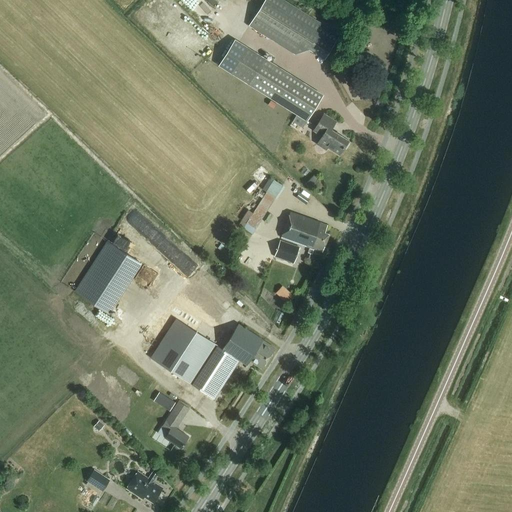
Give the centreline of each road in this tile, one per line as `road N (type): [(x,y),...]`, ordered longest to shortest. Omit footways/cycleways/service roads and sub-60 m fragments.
road 1 (secondary): [(200,511),(350,266),(425,89),(445,0)]
road 2 (unclassified): [(389,511),(511,230)]
